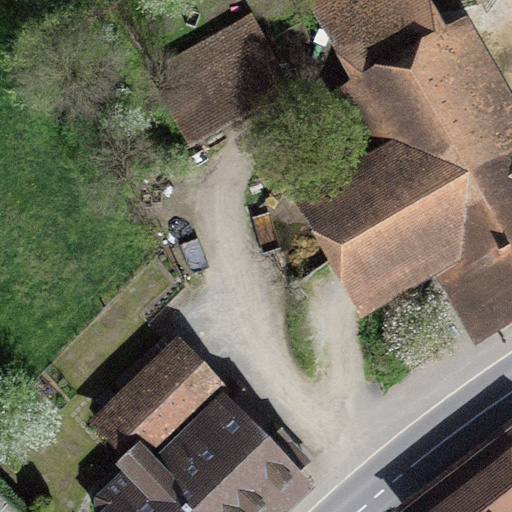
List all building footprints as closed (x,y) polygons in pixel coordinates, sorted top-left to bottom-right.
[(402,0),(280,0),(332,95),(427,43),(402,0)] [(353,179),(271,224),(332,336),(427,284),(467,356),(511,331),(511,124),(458,26),(427,43),(332,95),(312,106),(353,179)] [(239,29),(145,77),(184,153),(278,105),(239,29)] [(158,354),(83,426),(135,480),(210,409),(158,354)] [(212,417),(115,511),(289,511),(298,504),(212,417)] [(511,511),(511,435),(415,511),(511,511)]
